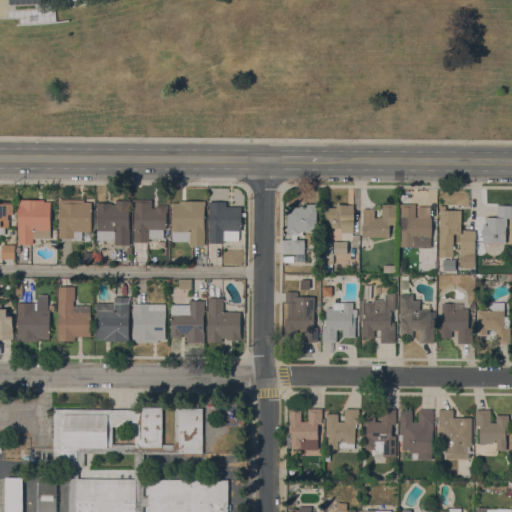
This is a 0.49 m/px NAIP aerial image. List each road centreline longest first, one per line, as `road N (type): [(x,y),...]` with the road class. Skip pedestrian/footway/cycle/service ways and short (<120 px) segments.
road 1 (residential): [(511,376),(0,372)]
road 2 (tertiary): [(267,511),(264,160)]
road 3 (secondary): [(264,160),(0,158)]
road 4 (secondary): [(511,161),(321,161)]
